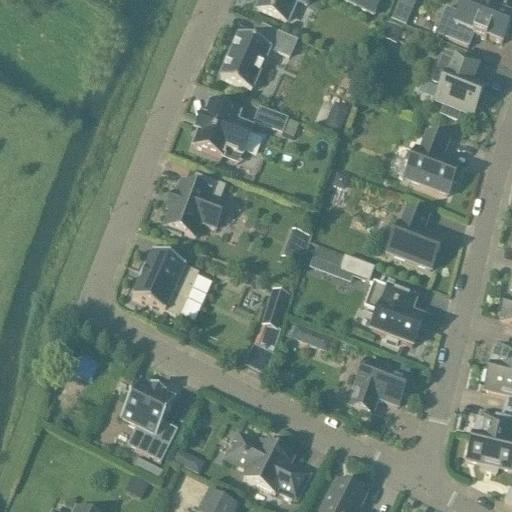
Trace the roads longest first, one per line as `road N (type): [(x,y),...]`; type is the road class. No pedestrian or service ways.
road 1 (residential): [(422,484),(107,324),(95,310),(216,0)]
road 2 (residential): [(422,484),(511,127)]
